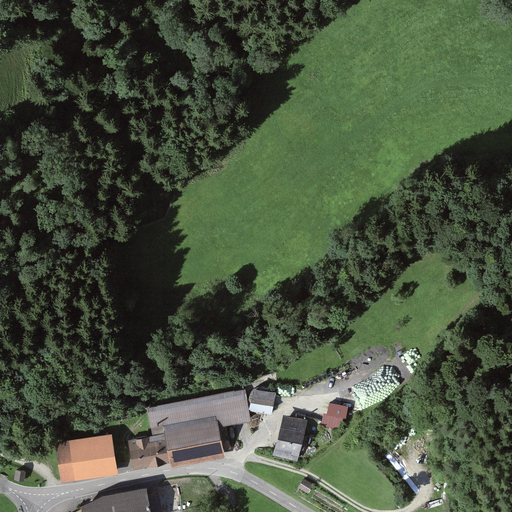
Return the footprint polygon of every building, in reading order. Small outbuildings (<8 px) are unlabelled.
[(273,395),(253,390),(248,411),(268,416),(273,395)] [(242,392),(145,410),(150,435),(126,440),(132,471),(222,454),(217,427),(247,421),(242,392)] [(328,402),(323,425),(344,429),(349,407),(328,402)] [(307,422),(284,415),(273,456),(296,462),(298,452),(302,453),(306,437),(303,436),(307,422)] [(109,435),(52,444),(58,483),(115,474),(109,435)] [(25,470),(15,469),(14,479),(24,480),(25,470)] [(302,479),(296,488),(309,496),(315,486),(302,479)] [(152,511),(149,491),(82,501),(83,508),(83,511),(152,511)]
